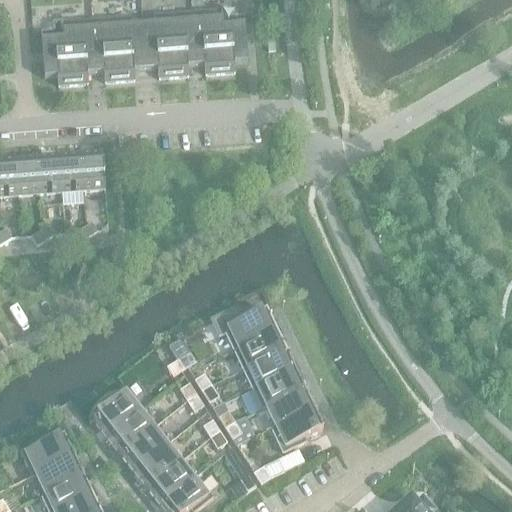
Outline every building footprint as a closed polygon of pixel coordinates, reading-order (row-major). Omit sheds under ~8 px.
[(229,12),(191,15),(195,68),(203,68),(204,78),(234,75),(233,66),(246,64),(244,38),(243,19),(230,20),(229,12)] [(153,27),(141,28),(145,72),(157,71),(158,81),(188,79),(187,69),(195,68),(191,15),(153,18),(153,27)] [(90,22),(95,76),(103,76),(104,86),(134,83),(133,73),(145,72),(141,28),(129,29),(128,19),(90,22)] [(95,76),(90,22),(52,25),(53,34),(40,35),(43,80),(46,80),(54,79),(56,79),(57,89),(87,87),(87,77),(95,76)] [(101,154),(79,156),(82,194),(104,192),(101,154)] [(79,156),(57,157),(60,196),(82,194),(79,156)] [(57,157),(35,159),(38,197),(60,196),(57,157)] [(35,159),(14,161),(17,199),(38,197),(35,159)] [(14,161),(0,161),(0,200),(17,199),(14,161)] [(91,225),(85,229),(86,242),(97,235),(91,225)] [(48,229),(41,233),(42,245),(54,238),(48,229)] [(79,246),(86,242),(85,229),(73,237),(79,246)] [(5,232),(0,235),(0,248),(11,242),(5,232)] [(36,249),(42,245),(41,233),(30,240),(36,249)] [(225,335),(233,354),(275,334),(265,314),(247,322),(245,318),(241,320),(236,311),(211,323),(218,338),(225,335)] [(233,354),(243,373),(284,354),(275,334),(233,354)] [(243,373),(252,393),(294,373),(284,354),(243,373)] [(189,356),(177,363),(184,373),(195,366),(189,356)] [(172,380),(184,373),(177,363),(166,370),(172,380)] [(262,412),(266,410),(303,392),(294,373),(252,393),(262,412)] [(194,384),(201,395),(211,389),(204,377),(194,384)] [(179,393),(186,404),(196,398),(189,387),(179,393)] [(218,400),(211,389),(201,395),(208,406),(218,400)] [(92,423),(106,440),(142,412),(125,390),(105,407),(108,410),(92,423)] [(266,410),(275,429),(275,430),(312,412),(303,392),(266,410)] [(203,410),(196,398),(186,404),(193,416),(203,410)] [(106,440),(119,457),(156,429),(142,412),(106,440)] [(322,433),(312,412),(275,430),(275,429),(270,431),(283,457),(306,446),(304,441),(322,433)] [(217,420),(224,432),(234,426),(227,414),(217,420)] [(202,430),(209,441),(219,435),(212,424),(202,430)] [(241,437),(234,426),(224,432),(232,443),(241,437)] [(169,446),(156,429),(119,457),(133,474),(165,449),(169,446)] [(226,446),(219,435),(209,441),(217,452),(226,446)] [(32,481),(36,479),(36,478),(72,460),(63,439),(45,448),(43,444),(19,455),(32,481)] [(133,474),(146,491),(179,466),(165,449),(133,474)] [(298,453),(278,463),(284,475),(304,465),(298,453)] [(36,478),(36,479),(45,497),(82,479),(72,460),(36,478)] [(182,463),(179,466),(146,491),(160,508),(196,480),(182,463)] [(253,477),(260,488),(270,482),(263,470),(253,477)] [(46,511),(63,511),(91,499),(82,479),(45,497),(41,499),(46,511)] [(198,511),(213,501),(196,480),(160,508),(162,511),(198,511)] [(238,486),(245,498),(255,491),(248,480),(238,486)] [(63,511),(97,511),(91,499),(63,511)] [(410,501),(398,511),(433,511),(422,500),(415,506),(410,501)]
